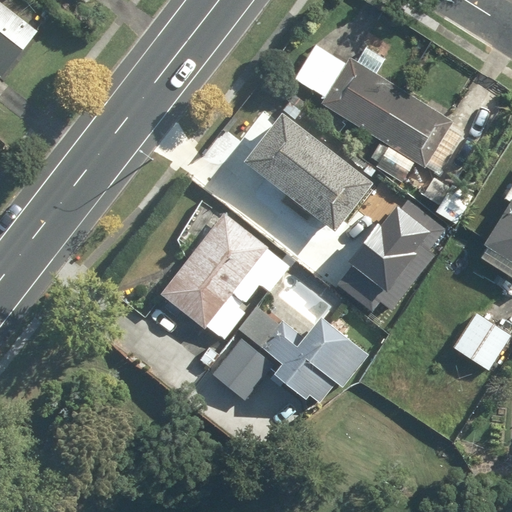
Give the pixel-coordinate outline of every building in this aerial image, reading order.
[(1,0),(0,0),(0,69),(6,74),(41,31),(1,0)] [(329,104),(385,139),(372,159),(410,182),(422,162),(430,167),(432,162),(446,171),(471,131),(380,73),(388,60),(368,48),(360,61),(357,59),(354,64),(321,44),(299,79),(332,99),(329,104)] [(293,103),(252,156),(345,229),(386,176),(293,103)] [(438,175),(428,192),(453,206),(463,189),(438,175)] [(511,210),(485,255),(511,271),(511,189),(509,194),(511,195),(511,210)] [(231,212),(163,291),(224,343),(248,314),(231,299),(240,289),(251,298),(265,283),(273,289),(291,268),(279,259),(282,255),(231,212)] [(246,331),(211,369),(249,403),(274,376),(284,385),(294,375),(322,401),(341,380),(348,386),(378,354),(332,312),(303,343),(261,304),(241,326),(246,331)] [(511,332),(479,310),(456,344),(493,369),(511,339),(511,332)] [(426,423),(445,434),(456,415),(438,404),(426,423)]
